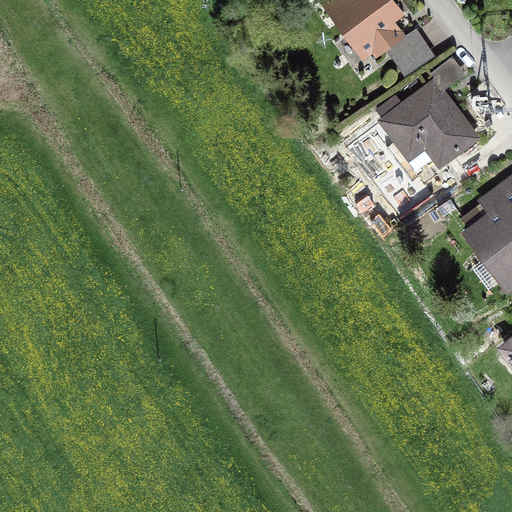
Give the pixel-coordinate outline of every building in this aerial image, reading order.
[(398,14),(387,0),(356,0),(333,17),(355,46),(365,39),(375,53),(398,36),(388,22),(398,14)] [(428,57),(412,34),(388,50),(403,74),(428,57)] [(414,172),(433,157),(438,163),(472,137),(432,84),(401,108),(393,97),(376,110),(384,121),(382,122),(407,155),(404,158),(414,172)] [(505,277),(511,272),(511,181),(483,203),(494,217),(468,236),(485,259),(489,256),(505,277)] [(511,341),(503,348),(511,360),(511,341)]
